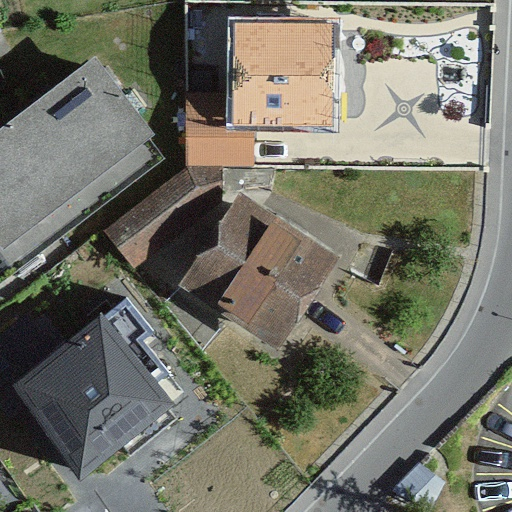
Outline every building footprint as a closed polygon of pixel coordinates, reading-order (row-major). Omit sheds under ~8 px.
[(331,24),(234,24),(234,93),(186,93),(186,165),(252,166),(253,123),(330,123),(331,24)] [(0,280),(160,157),(145,138),(153,131),(95,57),(0,130),(0,280)] [(197,168),(108,231),(131,263),(220,199),(197,168)] [(240,194),(181,288),(276,348),(335,254),(240,194)] [(126,293),(56,350),(28,316),(0,338),(0,404),(10,418),(26,405),(83,476),(174,403),(156,381),(165,373),(139,342),(155,328),(126,293)]
